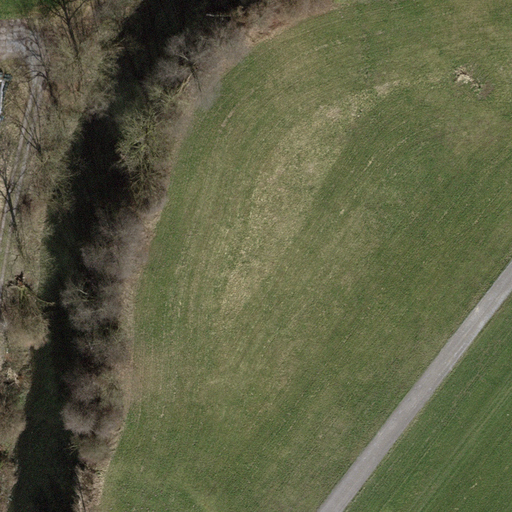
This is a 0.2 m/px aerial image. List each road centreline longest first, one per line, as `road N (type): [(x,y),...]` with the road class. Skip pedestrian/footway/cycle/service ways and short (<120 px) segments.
road 1 (track): [(320,511),(511,271)]
road 2 (track): [(34,72),(0,270)]
